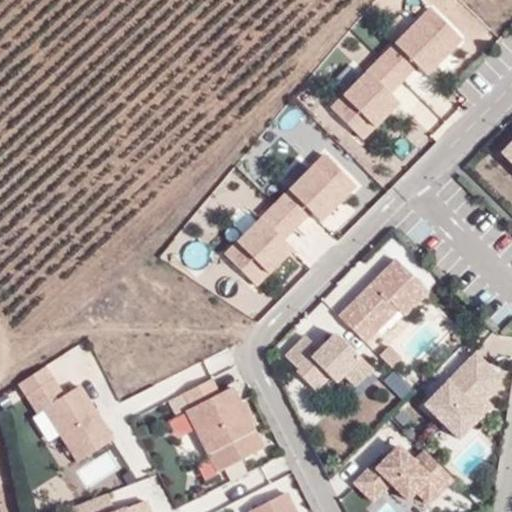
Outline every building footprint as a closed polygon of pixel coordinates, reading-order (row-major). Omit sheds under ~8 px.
[(429,6),(417,16),(449,47),(460,39),(429,6)] [(394,41),(418,67),(423,72),(449,47),(417,16),(415,14),(390,38),(394,41)] [(394,41),(366,69),(392,96),(418,67),(394,41)] [(339,94),(374,125),(397,101),(392,96),(366,69),(364,67),(339,94)] [(374,125),(339,94),(326,106),(360,138),(374,125)] [(409,111),(431,131),(442,120),(419,100),(409,111)] [(511,135),(499,150),(511,161),(511,135)] [(325,151),(311,164),(343,193),(355,183),(325,151)] [(287,187),(311,212),(316,218),(343,193),(311,164),(308,161),(284,184),(287,187)] [(311,212),(287,187),(267,210),(289,233),(311,212)] [(230,233),(235,240),(268,275),(292,246),(258,213),(230,233)] [(235,240),(221,252),(258,285),(268,275),(235,240)] [(394,257),(338,312),(366,341),(396,308),(401,313),(428,289),(394,257)] [(338,309),(364,279),(355,271),(329,301),(338,309)] [(357,354),(331,329),(315,346),(309,353),(330,375),(333,379),(340,372),(357,354)] [(309,353),(315,346),(303,335),(283,354),(297,368),(298,374),(313,389),(330,375),(309,353)] [(401,356),(387,344),(378,353),(391,365),(401,356)] [(474,349),(446,377),(478,406),(498,388),(500,374),(474,349)] [(357,354),(340,372),(353,383),(372,367),(357,354)] [(380,382),(399,394),(408,380),(389,368),(380,382)] [(21,390),(35,409),(41,406),(62,392),(49,371),(21,390)] [(446,377),(444,375),(420,401),(458,433),(481,410),(478,406),(446,377)] [(212,378),(168,401),(175,414),(185,409),(219,392),(212,378)] [(62,392),(41,406),(75,462),(113,437),(79,383),(62,392)] [(219,392),(185,409),(214,470),(263,445),(232,387),(219,392)] [(395,442),(350,482),(369,500),(388,485),(405,498),(411,492),(429,474),(411,457),(395,442)] [(422,446),(411,457),(429,474),(411,492),(429,504),(452,479),(422,446)] [(105,492),(71,505),(73,511),(127,511),(125,505),(124,502),(112,506),(105,492)] [(297,511),(287,492),(248,510),(248,511),(297,511)] [(125,505),(127,511),(150,511),(145,500),(125,505)]
